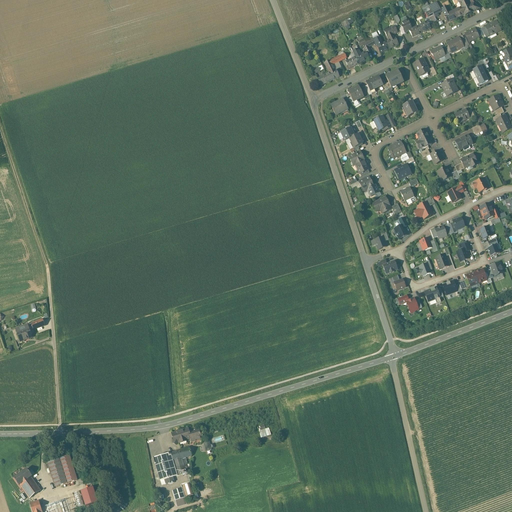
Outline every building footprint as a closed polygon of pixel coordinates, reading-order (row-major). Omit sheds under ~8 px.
[(465,0),(464,1),(459,3),(461,8),(462,7),(465,14),(465,15),(472,11),(469,5),(466,0),(465,0)] [(474,3),(469,5),(472,11),(479,8),(474,3)] [(438,7),(431,10),(433,16),(441,12),(438,7)] [(448,9),(447,7),(441,10),(444,16),(447,23),(448,23),(456,18),(453,12),(450,13),(448,9)] [(461,8),(453,12),(456,18),(465,14),(462,7),(461,8)] [(431,10),(422,15),(424,19),(425,20),(433,16),(431,10)] [(412,30),(407,20),(402,23),(403,25),(401,26),(404,33),(405,33),(409,31),(412,30)] [(496,21),(485,27),(489,36),(495,34),(501,31),(499,29),(496,21)] [(427,23),(418,27),(421,33),(430,29),(427,23)] [(394,27),(390,29),(389,28),(387,29),(387,28),(383,30),(384,31),(383,31),(384,34),(385,33),(387,38),(389,41),(385,43),(389,49),(398,45),(394,38),(394,39),(392,36),(397,34),(397,33),(394,28),(394,27)] [(412,30),(409,31),(412,38),(421,33),(418,27),(412,30)] [(485,27),(481,29),(485,38),(489,36),(485,27)] [(475,30),(465,34),(468,39),(469,42),(470,42),(479,38),(475,30)] [(372,37),(367,40),(367,41),(366,42),(369,48),(376,44),(374,41),(372,37)] [(457,38),(447,43),(452,53),(463,47),(460,40),(458,41),(457,38)] [(366,42),(359,45),(362,51),(364,53),(364,55),(366,54),(366,55),(371,52),(369,48),(366,42)] [(382,44),(377,47),(376,47),(380,54),(389,49),(385,43),(382,44)] [(440,46),(430,51),(435,61),(445,56),(445,55),(441,48),(440,46)] [(511,49),(503,54),(507,61),(511,58),(511,56),(511,55),(511,54),(511,49)] [(359,56),(354,58),(358,65),(367,60),(366,59),(368,58),(366,55),(366,54),(364,55),(364,53),(359,56)] [(345,54),(336,58),(338,63),(347,58),(345,54)] [(358,65),(354,58),(345,62),(349,69),(358,65)] [(425,64),(423,60),(414,64),(418,73),(419,73),(421,76),(429,72),(427,68),(428,67),(426,64),(425,64)] [(332,66),(330,61),(325,63),(330,73),(326,75),(329,82),(338,77),(335,71),(332,66)] [(479,68),(474,70),(476,75),(475,75),(480,86),(488,82),(481,68),(481,67),(479,68)] [(398,71),(385,77),(388,83),(391,88),(403,82),(398,71)] [(498,80),(495,75),(493,76),(491,72),(488,73),(492,83),(498,80)] [(326,75),(317,79),(321,86),(329,82),(326,75)] [(378,77),(369,82),(366,83),(367,86),(370,92),(374,90),(382,85),(382,86),(380,81),(378,77)] [(449,82),(441,86),(447,97),(457,92),(453,83),(452,80),(449,82)] [(364,86),(359,89),(363,97),(368,95),(364,87),(364,86)] [(358,87),(348,92),(349,94),(346,95),(346,96),(347,98),(350,96),(355,106),(356,107),(359,105),(360,104),(359,103),(358,103),(357,101),(364,98),(363,97),(359,89),(358,87)] [(346,96),(341,98),(342,101),(344,104),(349,101),(347,98),(346,96)] [(498,96),(489,101),(494,111),(499,108),(503,107),(498,96)] [(342,101),(331,106),(336,116),(341,114),(341,113),(347,110),(344,104),(342,101)] [(404,106),(402,107),(408,118),(417,113),(412,102),(411,102),(404,106)] [(471,110),(466,112),(469,119),(469,120),(475,117),(471,110)] [(465,111),(455,116),(459,124),(469,119),(466,112),(465,111)] [(502,118),(496,121),(497,121),(502,133),(511,129),(505,117),(502,118)] [(382,118),(374,122),(377,128),(379,132),(383,129),(387,128),(385,123),(382,118)] [(479,125),(472,129),(475,136),(482,132),(479,125)] [(347,131),(341,134),(344,142),(349,139),(354,137),(350,129),(347,131)] [(429,139),(425,130),(417,134),(420,142),(421,143),(429,139)] [(354,137),(349,139),(354,148),(358,146),(362,144),(360,140),(358,135),(354,137)] [(468,136),(455,142),(459,151),(464,148),(465,151),(470,149),(469,146),(472,144),(468,136)] [(429,139),(421,143),(420,142),(416,144),(419,150),(420,150),(423,148),(424,148),(427,146),(432,144),(429,139)] [(401,144),(393,148),(392,146),(389,148),(391,154),(393,159),(401,155),(401,156),(406,153),(401,144)] [(422,153),(421,154),(423,159),(426,158),(425,157),(430,155),(428,151),(422,153)] [(364,161),(360,152),(349,157),(353,166),(355,165),(357,170),(358,170),(360,174),(368,170),(366,166),(364,161)] [(439,152),(430,156),(435,165),(443,161),(439,152)] [(473,154),(460,161),(462,164),(465,169),(469,167),(468,165),(471,164),(473,168),(478,165),(473,154)] [(462,164),(455,167),(457,171),(457,173),(465,169),(462,164)] [(406,166),(396,171),(400,178),(404,176),(404,178),(410,175),(406,166)] [(446,168),(437,172),(437,173),(438,173),(440,176),(439,177),(442,182),(443,182),(442,181),(451,177),(446,168)] [(369,177),(358,182),(364,193),(368,191),(367,189),(373,186),(371,182),(369,177)] [(416,179),(409,183),(411,187),(418,184),(416,179)] [(483,179),(473,184),(475,189),(476,188),(479,193),(488,188),(483,179)] [(375,185),(373,186),(367,189),(368,191),(371,197),(379,193),(375,185)] [(460,186),(447,192),(452,204),(461,200),(459,194),(463,192),(460,186)] [(409,188),(400,192),(405,202),(414,197),(409,188)] [(431,197),(425,200),(426,203),(429,207),(435,204),(431,197)] [(385,198),(373,204),(376,210),(379,209),(382,214),(391,210),(389,206),(385,198)] [(426,203),(418,207),(419,210),(415,212),(419,219),(422,217),(424,219),(433,215),(431,210),(430,211),(428,208),(429,207),(426,203)] [(397,204),(391,208),(395,215),(401,212),(397,204)] [(489,204),(480,208),(482,214),(482,215),(483,218),(484,219),(485,220),(494,216),(492,212),(489,204)] [(404,219),(398,222),(401,227),(403,226),(404,228),(408,226),(404,219)] [(461,219),(457,220),(457,219),(454,220),(455,221),(452,222),(453,224),(456,231),(464,228),(461,219)] [(453,224),(448,226),(451,234),(457,232),(456,231),(453,224)] [(447,225),(443,227),(446,236),(451,234),(448,226),(447,225)] [(401,227),(394,231),(395,232),(394,233),(396,235),(399,240),(408,235),(406,231),(405,231),(404,228),(403,226),(401,227)] [(440,228),(435,230),(438,237),(438,239),(442,238),(446,237),(446,236),(443,227),(442,227),(439,228),(440,228)] [(483,229),(479,231),(483,240),(484,240),(486,239),(486,238),(491,236),(488,228),(488,227),(483,229)] [(383,238),(374,241),(378,251),(386,247),(384,242),(383,238)] [(427,239),(419,242),(423,251),(431,248),(427,239)] [(495,239),(487,242),(489,248),(496,245),(496,246),(497,245),(498,245),(495,239)] [(489,248),(488,250),(488,251),(487,251),(487,252),(487,251),(488,254),(489,254),(490,257),(499,254),(496,246),(496,245),(489,248)] [(463,250),(457,253),(460,262),(469,259),(466,252),(465,250),(463,250)] [(444,255),(435,258),(440,270),(449,267),(444,255)] [(394,261),(382,266),(386,275),(390,273),(390,274),(394,273),(394,272),(398,270),(394,261)] [(426,264),(419,267),(422,277),(430,274),(429,271),(426,264)] [(503,274),(499,264),(489,267),(491,270),(494,278),(503,274)] [(482,270),(474,273),(478,284),(486,281),(483,273),(482,270)] [(474,273),(466,276),(467,279),(470,287),(478,284),(474,273)] [(399,281),(394,283),(397,291),(405,288),(402,280),(399,281)] [(453,283),(443,287),(447,296),(457,293),(453,283)] [(435,289),(424,293),(427,303),(439,299),(435,289)] [(406,296),(398,299),(400,305),(406,302),(408,301),(406,296)] [(408,301),(406,302),(410,312),(413,310),(413,312),(418,310),(415,302),(414,299),(408,301)] [(42,320),(31,324),(33,331),(45,326),(42,320)] [(27,326),(16,330),(20,342),(31,338),(27,326)] [(266,424),(259,427),(263,438),(273,434),(271,427),(268,428),(266,424)] [(188,429),(172,434),(174,441),(177,442),(177,443),(190,439),(191,442),(201,439),(198,429),(189,432),(188,429)] [(207,451),(213,450),(212,441),(205,442),(207,451)] [(184,449),(170,453),(177,476),(182,475),(186,473),(184,466),(182,459),(191,456),(189,448),(184,449)] [(168,454),(153,458),(155,464),(160,481),(164,480),(173,478),(177,476),(170,453),(168,454)] [(69,456),(60,459),(67,483),(77,480),(69,456)] [(60,459),(47,463),(55,487),(67,483),(60,459)] [(26,470),(14,479),(19,486),(31,477),(26,470)] [(31,477),(20,485),(29,499),(40,491),(31,477)] [(193,496),(189,483),(182,486),(185,498),(193,496)] [(93,488),(81,492),(86,507),(98,503),(93,488)] [(182,489),(172,492),(175,501),(185,498),(182,489)] [(41,511),(39,502),(30,504),(31,511),(41,511)] [(64,511),(62,503),(47,507),(48,511),(64,511)]
